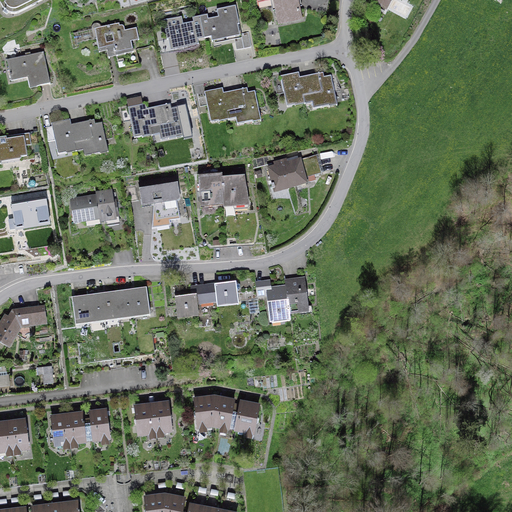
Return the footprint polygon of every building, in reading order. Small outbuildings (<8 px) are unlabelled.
[(2,0),(10,14),(39,0),(2,0)] [(300,0),(271,0),(278,30),(306,25),(300,0)] [(370,0),(386,8),(390,0),(370,0)] [(239,9),(201,16),(207,48),(246,41),(239,9)] [(172,55),(207,48),(201,16),(165,23),(172,55)] [(118,51),(122,70),(138,66),(133,45),(143,43),(141,33),(130,35),(129,29),(124,30),(122,24),(96,30),(101,55),(118,51)] [(9,64),(14,85),(30,81),(33,93),(54,88),(47,55),(9,64)] [(287,109),(305,106),(303,95),(309,94),(307,81),(301,83),(299,75),(273,80),(275,87),(282,86),(287,109)] [(332,77),(307,81),(309,94),(303,95),(305,106),(312,105),(313,112),(337,107),(332,77)] [(211,123),(229,120),(227,109),(234,108),(231,96),(225,97),(224,89),(198,94),(199,101),(206,100),(211,123)] [(256,91),(231,96),(234,108),(227,109),(229,120),(236,119),(237,126),(261,121),(256,91)] [(135,140),(153,137),(151,126),(158,125),(156,112),(149,114),(148,106),(122,111),(123,118),(131,117),(135,140)] [(180,108),(156,112),(158,125),(151,126),(153,137),(160,136),(161,143),(186,138),(180,108)] [(58,155),(76,151),(74,140),(81,139),(78,127),(72,128),(71,120),(45,125),(46,133),(53,131),(58,155)] [(103,122),(78,127),(81,139),(74,140),(76,151),(83,150),(84,157),(108,153),(103,122)] [(29,140),(0,143),(0,167),(32,163),(29,140)] [(315,153),(267,167),(276,195),(323,181),(315,153)] [(249,171),(222,174),(226,210),(252,207),(249,171)] [(205,212),(226,210),(222,174),(201,176),(205,212)] [(179,179),(141,185),(144,207),(183,201),(179,179)] [(135,186),(128,188),(131,203),(138,201),(135,186)] [(113,193),(96,196),(100,221),(105,220),(105,224),(118,222),(113,193)] [(76,225),(100,221),(96,196),(71,200),(76,225)] [(52,205),(14,210),(17,237),(56,231),(52,205)] [(249,229),(226,231),(226,239),(236,239),(236,244),(250,243),(249,229)] [(126,231),(112,234),(115,248),(129,245),(126,231)] [(226,231),(211,231),(212,246),(226,245),(226,239),(226,231)] [(24,242),(0,245),(0,262),(26,259),(24,242)] [(286,287),(290,315),(313,312),(309,279),(286,282),(286,287)] [(249,281),(205,287),(207,302),(217,300),(217,303),(257,298),(256,291),(250,292),(249,281)] [(290,315),(286,287),(271,289),(270,281),(255,283),(256,291),(257,298),(268,297),(271,324),(291,321),(290,315)] [(195,295),(175,298),(178,320),(200,317),(198,303),(207,302),(205,287),(194,288),(195,295)] [(146,288),(132,290),(135,318),(150,316),(146,288)] [(120,320),(135,318),(132,290),(117,292),(120,320)] [(117,292),(101,294),(105,322),(120,320),(117,292)] [(91,324),(105,322),(101,294),(87,296),(91,324)] [(75,326),(91,324),(87,296),(71,298),(75,326)] [(5,311),(0,318),(0,340),(10,346),(20,329),(46,325),(43,305),(5,311)] [(130,324),(113,327),(118,358),(134,356),(134,352),(154,349),(152,333),(132,336),(130,324)] [(98,341),(77,343),(80,359),(100,356),(100,361),(118,358),(113,327),(96,328),(98,341)] [(156,356),(147,357),(147,365),(157,364),(156,356)] [(147,357),(137,358),(138,366),(147,365),(147,357)] [(128,359),(129,367),(138,366),(137,358),(128,359)] [(99,363),(90,364),(91,372),(100,371),(99,363)] [(81,365),(82,373),(91,372),(90,364),(81,365)] [(53,383),(51,367),(45,367),(46,374),(43,375),(44,384),(53,383)] [(7,375),(0,376),(0,386),(9,385),(7,375)] [(198,429),(214,426),(219,398),(196,401),(198,429)] [(243,402),(219,398),(214,426),(237,431),(243,402)] [(170,402),(151,404),(154,435),(173,433),(170,402)] [(262,406),(243,402),(237,431),(236,434),(254,439),(262,406)] [(139,437),(154,435),(151,404),(135,406),(139,437)] [(111,413),(92,415),(95,448),(114,446),(111,413)] [(84,415),(66,417),(70,450),(88,448),(84,415)] [(55,451),(70,450),(66,417),(51,418),(55,451)] [(30,423),(10,425),(14,456),(33,454),(30,423)] [(0,457),(14,456),(10,425),(0,425),(0,457)] [(147,511),(166,511),(170,496),(147,499),(147,511)] [(182,511),(185,499),(170,496),(166,511),(182,511)] [(62,505),(63,511),(82,511),(81,502),(62,505)]
